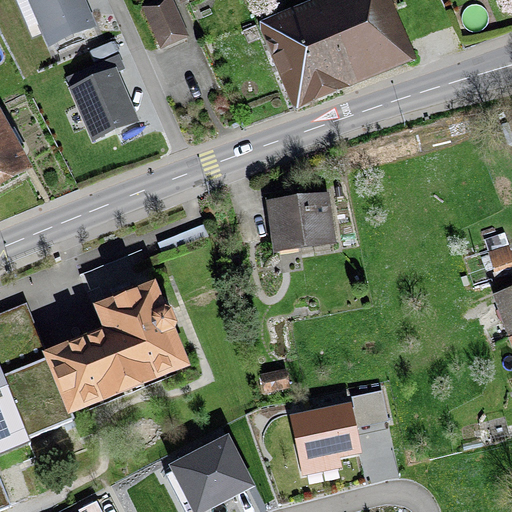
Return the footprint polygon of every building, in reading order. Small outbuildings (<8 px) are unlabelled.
[(16,0),(28,27),(42,21),(51,40),(91,23),(80,0),(16,0)] [(302,89),(408,46),(389,0),(337,0),(340,6),(279,30),(302,89)] [(147,12),(161,45),(183,36),(169,3),(147,12)] [(94,136),(133,119),(113,74),(104,78),(98,64),(83,71),(88,83),(74,89),(94,136)] [(0,192),(34,173),(0,112),(0,192)] [(329,195),(266,205),(273,256),(337,246),(329,195)] [(511,274),(511,256),(509,247),(488,254),(495,279),(511,274)] [(102,335),(47,357),(74,420),(190,373),(175,336),(177,331),(172,316),(166,314),(155,286),(136,294),(134,288),(111,298),(113,303),(92,312),(102,335)] [(511,290),(492,299),(511,351),(511,290)] [(74,420),(47,357),(26,304),(0,314),(0,511),(2,511),(12,508),(0,480),(0,452),(29,441),(75,422),(74,420)] [(291,390),(287,370),(260,376),(264,395),(291,390)] [(353,407),(290,419),(302,478),(341,470),(340,461),(362,457),(356,430),(389,424),(382,393),(351,399),(353,407)] [(212,511),(256,490),(228,438),(169,470),(190,511),(212,511)]
